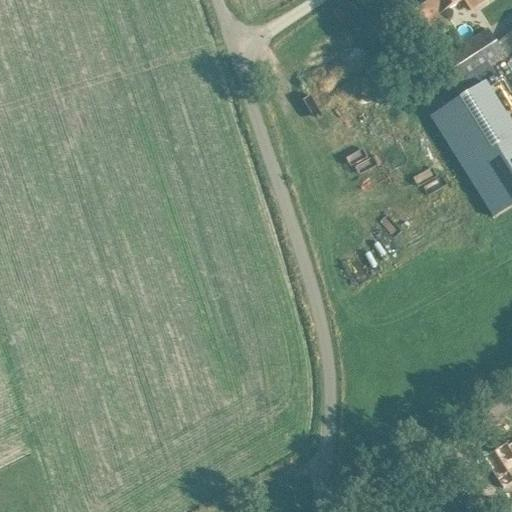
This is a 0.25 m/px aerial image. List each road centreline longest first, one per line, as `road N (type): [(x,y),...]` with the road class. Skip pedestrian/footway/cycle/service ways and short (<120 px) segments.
road 1 (unclassified): [(318,511),(330,418),(324,329),(235,47)]
road 2 (track): [(323,459),(261,481),(210,511)]
